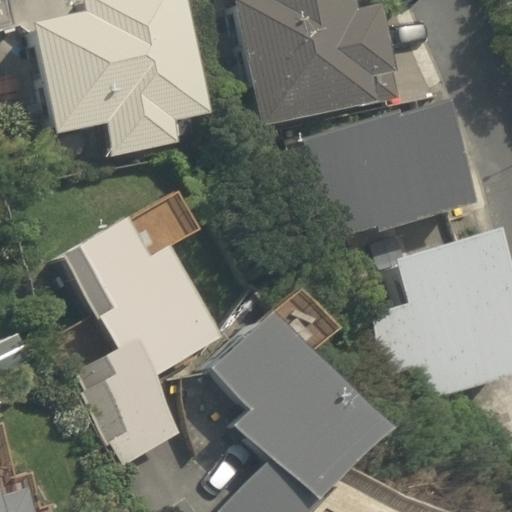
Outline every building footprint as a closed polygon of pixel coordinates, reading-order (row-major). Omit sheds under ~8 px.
[(80,31),(28,39),(45,146),(103,138),(106,162),(179,151),(175,125),(207,120),(188,0),(133,0),(77,9),(80,31)] [(344,0),(231,0),(258,132),(397,104),(378,10),(348,16),(344,0)] [(438,112),(296,148),(324,258),(466,222),(438,112)] [(117,229),(55,263),(115,372),(73,395),(112,466),(185,426),(159,379),(220,346),(171,258),(141,274),(117,229)] [(511,305),(500,249),(383,275),(394,323),(356,332),(368,388),(401,380),(407,405),(511,381),(511,305)] [(302,511),(366,448),(261,343),(212,392),(239,420),(225,434),(267,475),(230,511),(302,511)] [(0,488),(0,511),(21,511),(14,487),(0,488)]
